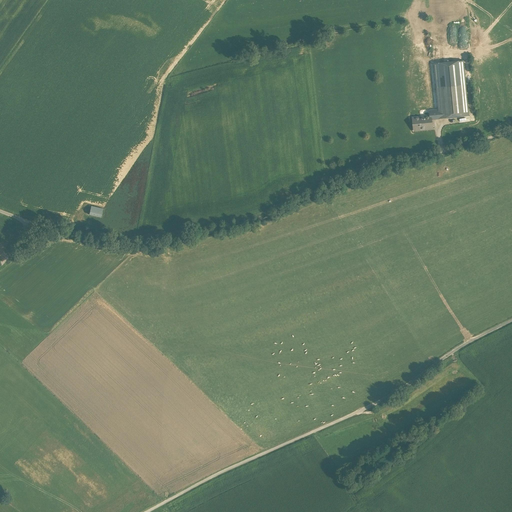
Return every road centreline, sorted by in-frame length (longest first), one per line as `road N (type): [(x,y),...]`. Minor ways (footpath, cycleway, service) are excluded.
road 1 (unclassified): [(28,222),(150,245),(511,130)]
road 2 (unclassified): [(145,511),(358,412),(511,320)]
